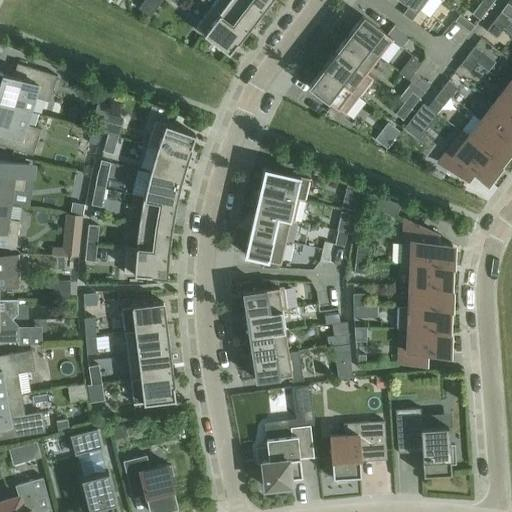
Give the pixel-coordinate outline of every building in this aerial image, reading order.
[(258,14),(239,0),(215,0),(210,7),(243,33),(258,14)] [(239,0),(258,14),(268,0),(239,0)] [(426,0),(403,0),(410,5),(403,14),(411,21),(426,0)] [(482,0),(480,3),(488,9),(494,0),(482,0)] [(488,9),(480,3),(472,14),(479,20),(488,9)] [(511,7),(507,4),(494,21),(503,28),(510,19),(511,20),(511,18),(511,7)] [(243,33),(210,7),(195,27),(228,52),(243,33)] [(363,16),(349,34),(378,56),(392,38),(363,16)] [(503,28),(494,21),(486,30),(496,38),(503,28)] [(394,42),(401,48),(410,36),(402,30),(394,42)] [(349,34),(336,51),(365,73),(378,56),(349,34)] [(467,55),(477,62),(484,53),(474,46),(467,55)] [(411,72),(417,54),(403,49),(397,67),(411,72)] [(336,51),(322,68),(359,96),(372,79),(365,73),(336,51)] [(477,62),(467,55),(460,65),(469,72),(477,62)] [(0,101),(29,110),(33,96),(49,101),(57,75),(23,65),(19,78),(0,71),(0,101)] [(359,96),(322,68),(309,86),(335,106),(328,116),(339,122),(345,114),(359,96)] [(448,80),(441,90),(450,97),(458,87),(448,80)] [(398,99),(403,103),(411,109),(424,92),(411,81),(398,99)] [(511,89),(507,86),(494,103),(511,116),(511,89)] [(450,97),(441,90),(434,99),(443,106),(450,97)] [(29,110),(0,101),(0,130),(3,131),(0,140),(0,144),(32,155),(40,128),(25,123),(29,110)] [(411,109),(403,103),(395,114),(403,120),(411,109)] [(511,116),(494,103),(481,120),(511,144),(511,143),(511,116)] [(418,120),(427,127),(437,114),(428,107),(418,120)] [(113,116),(108,133),(118,136),(123,119),(113,116)] [(389,140),(393,121),(379,118),(375,137),(389,140)] [(147,144),(186,157),(195,134),(155,120),(147,144)] [(463,132),(462,133),(499,161),(511,144),(481,120),(468,137),(463,132)] [(118,136),(108,133),(103,151),(113,154),(118,136)] [(462,133),(439,162),(433,159),(425,173),(457,189),(464,176),(468,178),(468,177),(468,176),(473,169),(485,179),(499,161),(462,133)] [(186,157),(147,144),(146,145),(156,148),(149,172),(180,180),(186,157)] [(0,202),(9,204),(12,189),(23,191),(28,163),(0,158),(0,202)] [(264,168),(259,190),(294,198),(299,199),(304,200),(309,178),(264,168)] [(95,187),(105,189),(108,172),(98,170),(95,187)] [(180,180),(149,172),(143,197),(174,203),(180,180)] [(105,189),(95,187),(91,205),(101,207),(105,189)] [(259,190),(254,211),(290,219),(294,220),(299,199),(294,198),(259,190)] [(399,205),(373,194),(371,207),(394,216),(399,205)] [(129,221),(139,222),(170,227),(174,203),(143,197),(133,195),(129,221)] [(9,204),(0,202),(0,246),(15,249),(19,220),(7,219),(9,204)] [(330,228),(338,230),(347,232),(352,233),(356,215),(334,210),(330,228)] [(254,211),(249,232),(285,240),(290,219),(254,211)] [(404,263),(450,265),(451,243),(435,242),(436,233),(437,234),(437,232),(405,220),(404,263)] [(125,246),(125,247),(167,251),(170,227),(139,222),(136,246),(125,246)] [(86,242),(97,243),(98,226),(88,224),(86,242)] [(64,255),(78,256),(81,229),(67,227),(64,255)] [(347,232),(338,230),(334,244),(344,246),(347,232)] [(285,240),(249,232),(244,254),(280,262),(285,240)] [(97,243),(86,242),(85,260),(95,261),(97,243)] [(357,245),(355,260),(367,262),(369,246),(357,245)] [(167,251),(125,247),(123,272),(165,275),(167,251)] [(0,288),(2,286),(17,286),(16,256),(3,255),(0,255),(0,288)] [(367,262),(355,260),(353,273),(365,274),(367,262)] [(450,265),(404,263),(404,264),(411,264),(410,285),(449,287),(450,265)] [(449,287),(410,285),(409,307),(448,308),(449,287)] [(246,314),(286,308),(283,286),(242,292),(246,314)] [(353,305),(365,305),(364,294),(353,294),(353,305)] [(17,299),(0,299),(0,341),(17,341),(17,325),(11,319),(17,313),(17,299)] [(124,331),(165,326),(162,302),(121,307),(124,331)] [(365,305),(353,305),(353,317),(365,317),(365,305)] [(448,308),(409,307),(409,328),(447,330),(448,308)] [(286,308),(246,314),(249,335),(285,330),(282,309),(286,309),(286,308)] [(331,323),(340,322),(338,309),(329,310),(331,323)] [(85,336),(96,335),(94,318),(84,318),(85,336)] [(342,336),(340,322),(331,323),(333,337),(342,336)] [(168,350),(165,326),(124,331),(127,355),(168,350)] [(447,330),(409,328),(408,349),(400,349),(400,362),(424,363),(425,351),(446,352),(447,330)] [(285,330),(249,335),(252,357),(288,352),(285,330)] [(96,335),(85,336),(87,354),(97,353),(96,335)] [(349,344),(333,346),(338,378),(351,376),(349,344)] [(0,396),(21,393),(17,373),(35,370),(31,349),(0,354),(0,396)] [(171,374),(168,350),(127,355),(130,379),(171,374)] [(252,357),(255,379),(301,372),(298,350),(288,352),(252,357)] [(91,384),(101,382),(98,365),(88,367),(91,384)] [(174,398),(171,374),(130,379),(133,403),(174,398)] [(104,400),(101,382),(91,384),(94,402),(104,400)] [(24,414),(21,393),(0,396),(0,438),(45,431),(41,411),(24,414)] [(453,441),(448,442),(447,419),(421,421),(420,408),(395,409),(398,453),(413,452),(413,449),(421,448),(422,475),(450,473),(450,462),(455,461),(453,441)] [(347,476),(360,476),(358,452),(386,450),(384,421),(343,423),(343,434),(329,435),(332,477),(334,477),(336,481),(345,480),(347,476)] [(257,462),(262,462),(264,487),(290,484),(289,477),(301,476),(299,458),(312,457),(313,457),(310,425),(290,427),(291,436),(266,439),(267,447),(256,448),(257,462)] [(97,427),(69,434),(74,454),(77,453),(83,477),(80,477),(89,511),(118,511),(108,470),(105,471),(99,448),(102,447),(97,427)] [(142,480),(149,511),(177,505),(170,476),(173,475),(171,465),(168,466),(167,463),(150,468),(146,454),(122,460),(128,484),(142,480)] [(42,477),(28,481),(15,485),(18,496),(0,501),(0,511),(46,511),(51,511),(42,477)]
